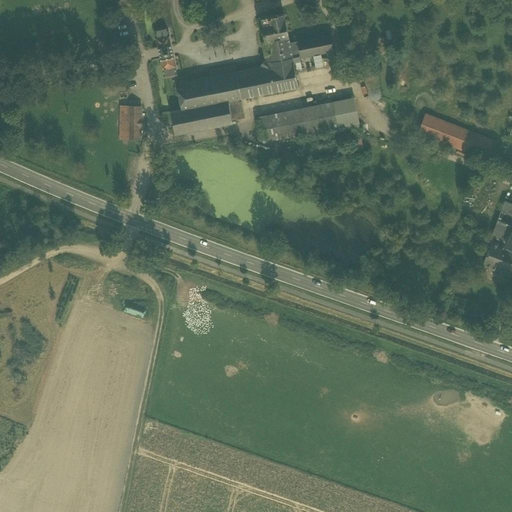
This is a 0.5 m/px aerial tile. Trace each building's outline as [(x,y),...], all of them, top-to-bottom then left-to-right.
[(155,0),(162,27),(167,26),(172,25),(166,0),(155,0)] [(265,41),(266,41),(288,37),(289,37),(286,21),(285,21),(284,13),(268,16),(261,18),(263,25),(262,26),(265,41)] [(155,29),(159,49),(171,47),(167,26),(162,27),(155,29)] [(299,52),(300,57),(334,50),(331,34),(297,41),(290,43),(292,54),(299,52)] [(290,43),(288,37),(266,41),(270,62),(265,69),(237,74),(242,98),(298,87),(292,54),(290,43)] [(159,49),(160,57),(173,54),(172,50),(171,47),(159,49)] [(177,75),(173,54),(160,57),(164,78),(177,75)] [(211,79),(237,74),(235,65),(209,70),(211,79)] [(241,98),(242,98),(237,74),(211,79),(178,86),(177,86),(182,109),(171,111),(175,134),(233,123),(232,120),(228,100),(241,98)] [(245,117),(241,98),(228,100),(232,120),(245,117)] [(354,98),(332,102),(337,127),(359,122),(354,98)] [(258,117),(263,142),(337,127),(332,102),(258,117)] [(120,139),(128,139),(129,106),(120,106),(120,139)] [(128,139),(141,139),(141,107),(129,106),(128,139)] [(418,133),(486,159),(493,140),(426,114),(418,133)] [(511,203),(506,202),(492,240),(507,246),(511,232),(511,203)] [(483,264),(511,274),(511,232),(507,246),(492,240),(483,264)] [(121,310),(144,316),(146,309),(141,308),(144,296),(108,287),(106,295),(124,300),(121,310)] [(143,334),(147,324),(112,311),(108,321),(143,334)]
